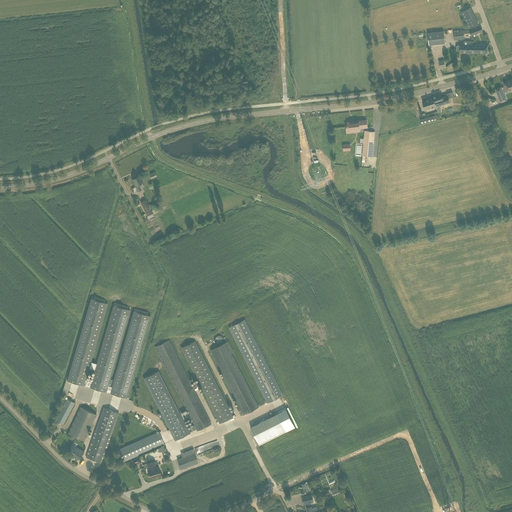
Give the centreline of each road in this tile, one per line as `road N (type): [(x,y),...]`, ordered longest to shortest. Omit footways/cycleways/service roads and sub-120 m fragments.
road 1 (tertiary): [(0,187),(60,177),(181,128),(363,105),(511,67)]
road 2 (track): [(460,511),(458,485),(357,257),(297,211),(162,156),(151,129)]
road 3 (track): [(484,511),(369,248),(301,193),(291,172),(288,105)]
road 4 (unclassified): [(151,511),(76,472),(0,397)]
road 5 (track): [(151,129),(129,0)]
